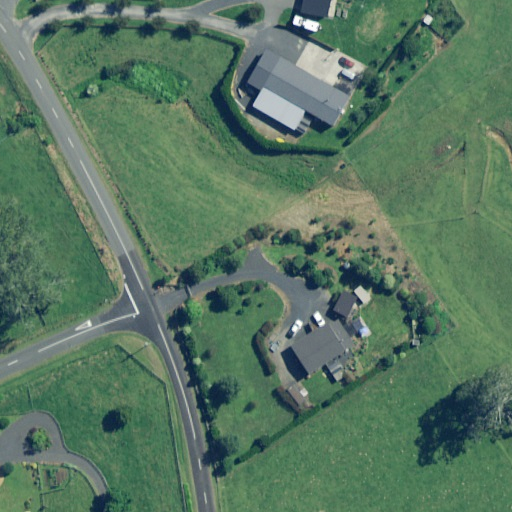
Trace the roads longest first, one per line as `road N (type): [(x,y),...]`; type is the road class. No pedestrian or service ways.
road 1 (residential): [(153,308),(0,28)]
road 2 (residential): [(205,511),(184,394),(153,308)]
road 3 (residential): [(0,369),(153,308)]
